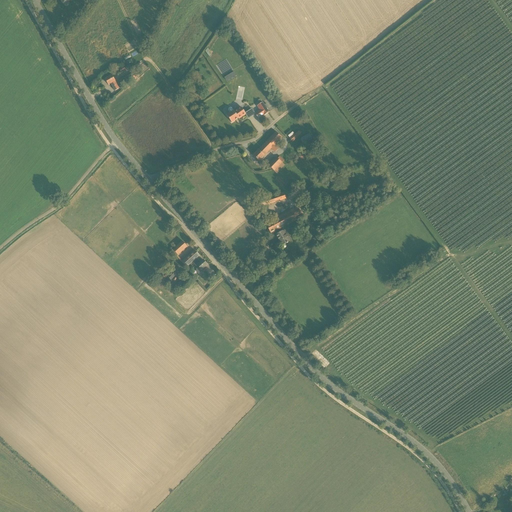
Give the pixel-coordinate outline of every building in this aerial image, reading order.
[(122,87),(136,80),(133,73),(119,80),(122,87)] [(119,89),(112,75),(105,79),(108,85),(111,84),(115,91),(119,89)] [(264,116),(269,112),(262,102),(257,106),(260,110),(255,113),(258,119),(263,115),(264,116)] [(246,114),(243,110),(241,107),(234,112),(233,111),(231,108),(230,108),(228,109),(228,111),(230,113),(227,115),(232,123),(238,118),(239,119),(246,114)] [(280,150),(275,145),(281,138),(276,132),(258,150),(253,155),(259,161),(264,156),(271,149),(276,154),(280,150)] [(291,132),(286,137),(293,142),(297,137),(291,132)] [(309,134),(301,138),(301,139),(303,143),(309,140),(311,139),(310,135),(309,134)] [(307,158),(305,153),(304,151),(299,153),(301,160),(307,158)] [(284,160),(280,156),(278,159),(276,157),(268,165),(277,174),(285,165),(282,163),(284,160)] [(280,199),(278,194),(257,202),(259,207),(280,199)] [(294,218),(301,213),(297,204),(287,210),(284,212),(285,213),(279,217),(277,213),(271,216),(274,221),(267,225),(271,233),(277,230),(279,233),(276,234),(279,241),(278,242),(280,246),(282,245),(283,248),(284,248),(286,248),(285,247),(286,246),(285,244),(290,240),(285,229),(283,226),(295,220),(294,218)] [(182,241),(173,250),(178,255),(187,247),(182,241)] [(191,254),(186,258),(181,262),(186,267),(194,260),(199,267),(196,269),(197,272),(199,274),(203,271),(202,270),(208,265),(203,260),(200,262),(196,258),(199,256),(195,250),(191,254)] [(154,277),(157,274),(155,272),(152,275),(151,274),(147,279),(151,282),(155,278),(154,277)]
